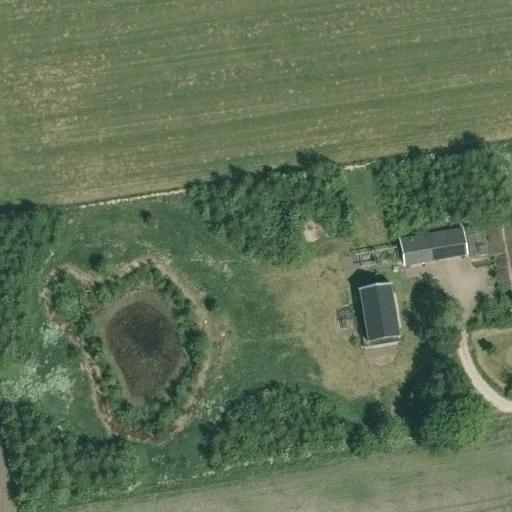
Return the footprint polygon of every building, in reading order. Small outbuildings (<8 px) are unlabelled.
[(461,231),(399,242),(404,266),(465,255),(461,231)] [(339,274),(261,297),(268,321),(346,298),(339,274)] [(391,285),(357,291),(357,292),(359,292),(368,342),(397,337),(389,287),(391,287),(391,285)] [(353,317),(329,319),(334,380),(358,378),(353,317)] [(313,351),(324,349),(320,330),(309,332),(313,351)]
